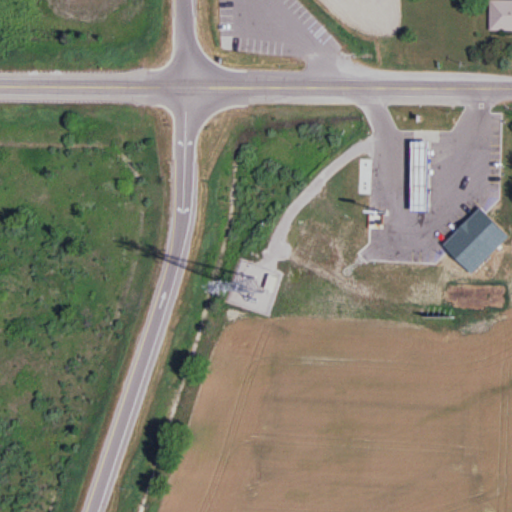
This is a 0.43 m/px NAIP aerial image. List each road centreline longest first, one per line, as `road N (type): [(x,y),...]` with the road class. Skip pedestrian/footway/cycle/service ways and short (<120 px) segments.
road 1 (tertiary): [(0,81),(511,82)]
road 2 (motorway): [(87,511),(180,212)]
road 3 (motorway): [(180,212),(183,80)]
